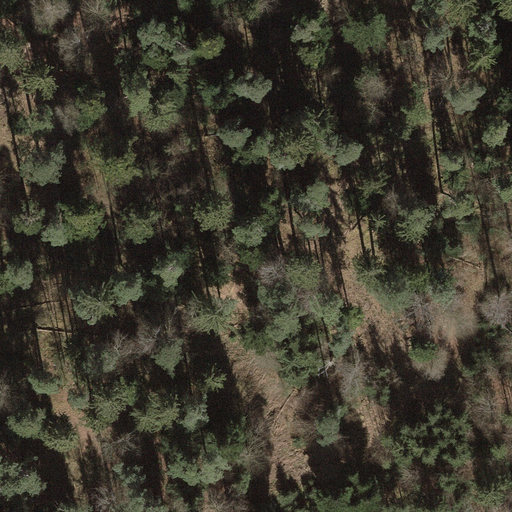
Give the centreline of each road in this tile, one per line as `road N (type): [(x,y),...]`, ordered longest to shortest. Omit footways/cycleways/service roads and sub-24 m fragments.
road 1 (track): [(0,61),(159,31),(244,0)]
road 2 (track): [(511,436),(478,407),(458,362),(469,322),(511,283)]
